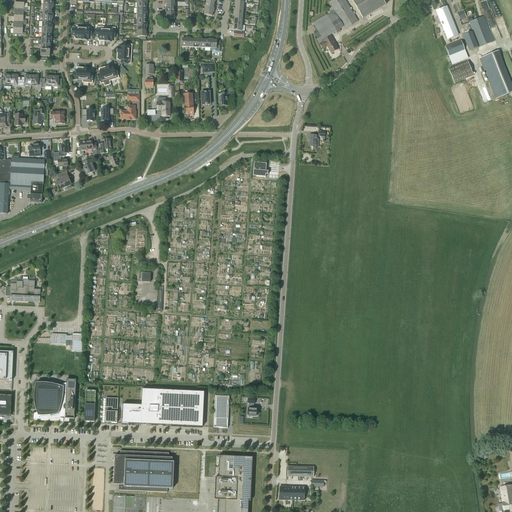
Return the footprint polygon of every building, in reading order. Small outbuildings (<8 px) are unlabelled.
[(14,10),(27,10),(27,8),(24,8),(24,0),(16,0),(16,3),(14,3),(14,10)] [(326,15),(313,23),(318,32),(321,37),(318,39),(321,44),(320,45),(322,49),(327,47),(331,54),(338,50),(335,45),(336,45),(333,40),(332,38),(331,36),(330,35),(336,31),(344,27),(345,29),(353,25),(358,22),(356,18),(347,4),(344,0),(333,0),(329,3),(330,4),(334,10),(326,15)] [(350,0),(362,19),(366,17),(386,5),(382,0),(350,0)] [(447,39),(458,35),(447,7),(436,11),(447,39)] [(464,12),(457,14),(459,20),(466,17),(464,12)] [(479,47),(494,41),(484,16),(469,22),(479,47)] [(242,26),(233,25),(232,27),(233,27),(233,31),(234,31),(234,34),(244,35),(244,31),(241,31),(242,26)] [(96,27),(95,36),(99,37),(98,41),(105,41),(105,27),(96,27)] [(105,27),(105,41),(111,42),(111,37),(114,38),(115,28),(105,27)] [(75,35),(75,40),(81,40),(82,28),(72,28),(72,35),(75,35)] [(81,40),(87,40),(88,36),(91,36),(91,29),(82,28),(81,40)] [(146,31),(136,31),(136,37),(139,37),(139,40),(145,40),(145,37),(147,37),(147,34),(146,34),(146,31)] [(478,48),(472,32),(464,35),(470,51),(478,48)] [(213,39),(211,39),(210,48),(216,48),(216,52),(220,52),(220,41),(217,41),(217,40),(213,40),(213,39)] [(452,65),(468,59),(464,50),(460,41),(445,47),(449,56),(452,65)] [(122,48),(118,47),(117,54),(129,54),(131,54),(132,45),(122,44),(122,48)] [(51,51),(41,50),(40,59),(47,59),(47,57),(50,57),(50,53),(51,53),(51,51)] [(480,59),(496,99),(511,92),(511,87),(498,52),(480,59)] [(117,54),(117,60),(121,60),(121,63),(131,64),(131,54),(117,54)] [(454,84),(473,76),(468,62),(448,69),(454,84)] [(214,64),(202,64),(202,73),(215,72),(214,64)] [(111,66),(105,68),(110,81),(119,78),(116,69),(112,70),(111,66)] [(101,74),(97,75),(100,84),(110,81),(105,68),(99,70),(101,74)] [(74,73),(73,80),(82,80),(83,69),(77,69),(77,73),(74,73)] [(82,80),(82,83),(92,83),(93,74),(89,74),(90,69),(83,69),(82,80)] [(0,78),(0,87),(0,91),(4,91),(4,89),(10,89),(10,85),(11,76),(4,75),(4,78),(0,78)] [(11,76),(10,85),(13,85),(13,86),(17,86),(17,87),(21,87),(21,78),(17,78),(17,76),(11,76)] [(21,78),(21,87),(25,88),(25,86),(28,86),(31,86),(31,76),(25,76),(25,79),(21,78)] [(38,76),(31,76),(31,86),(34,86),(34,87),(37,87),(37,88),(41,88),(41,79),(38,79),(38,76)] [(41,79),(41,88),(45,88),(45,87),(49,87),(49,86),(51,86),(52,77),(45,77),(45,79),(41,79)] [(58,77),(52,77),(51,86),(54,86),(54,87),(57,87),(57,88),(61,89),(62,80),(58,80),(58,77)] [(485,82),(478,85),(485,102),(491,99),(485,82)] [(220,101),(220,106),(227,106),(227,97),(230,97),(229,89),(224,90),(225,93),(218,94),(218,101),(220,101)] [(127,90),(127,101),(132,101),(132,97),(139,98),(139,91),(127,90)] [(209,92),(200,93),(201,106),(210,105),(209,92)] [(192,94),(183,95),(185,115),(189,115),(188,105),(189,104),(189,103),(193,102),(193,100),(192,94)] [(169,103),(169,99),(165,99),(165,102),(162,102),(162,103),(157,103),(157,110),(162,110),(162,116),(170,116),(169,103)] [(135,120),(135,112),(135,106),(127,106),(127,111),(123,111),(123,114),(122,114),(120,114),(120,119),(127,119),(131,119),(131,120),(135,120)] [(101,113),(101,116),(101,120),(108,120),(108,115),(113,115),(113,109),(101,109),(101,113)] [(8,114),(2,114),(2,128),(4,128),(5,127),(8,127),(8,126),(11,126),(11,110),(10,110),(8,111),(8,112),(8,114)] [(38,110),(38,114),(33,114),(33,125),(41,125),(42,120),(45,121),(45,110),(38,110)] [(94,110),(82,110),(82,116),(87,116),(87,121),(94,121),(94,117),(95,117),(95,114),(94,114),(94,110)] [(56,124),(65,124),(64,112),(51,112),(51,120),(55,119),(56,124)] [(28,122),(28,117),(25,117),(22,116),(22,115),(15,114),(15,126),(21,126),(21,123),(25,124),(25,122),(28,122)] [(318,150),(319,139),(317,139),(317,136),(310,135),(309,147),(313,147),(313,150),(318,150)] [(107,150),(111,150),(110,139),(102,140),(102,144),(98,145),(99,154),(108,153),(107,150)] [(86,142),(86,151),(93,150),(93,157),(97,156),(96,144),(92,145),(92,141),(86,142)] [(59,157),(61,157),(65,156),(65,153),(68,153),(67,144),(61,144),(61,151),(59,152),(59,157)] [(31,145),(31,146),(29,146),(28,147),(28,150),(29,151),(29,157),(40,157),(40,145),(31,145)] [(112,168),(119,165),(115,155),(108,158),(112,168)] [(59,157),(54,157),(54,161),(58,161),(58,167),(62,167),(63,170),(67,169),(67,166),(68,166),(67,159),(61,160),(61,157),(59,157)] [(0,213),(7,214),(9,190),(30,191),(30,202),(42,203),(42,195),(43,187),(43,182),(44,175),(44,169),(44,160),(14,159),(14,160),(11,160),(9,160),(6,160),(5,160),(0,160),(0,213)] [(85,176),(95,171),(90,160),(82,163),(84,166),(81,167),(85,176)] [(254,162),(253,176),(265,177),(265,175),(268,175),(268,171),(266,171),(266,164),(254,162)] [(58,190),(71,185),(66,172),(57,175),(60,181),(55,183),(58,190)] [(150,282),(150,273),(139,273),(138,282),(150,282)] [(6,292),(5,301),(40,303),(40,290),(34,289),(34,288),(35,281),(29,281),(29,280),(22,280),(22,282),(16,282),(16,284),(10,284),(10,292),(6,292)] [(52,334),(51,344),(66,345),(66,346),(72,346),(72,351),(82,351),(82,334),(72,334),(72,336),(66,336),(66,335),(52,334)] [(36,363),(35,368),(55,369),(55,370),(58,370),(65,370),(65,369),(64,369),(65,366),(69,369),(70,368),(71,366),(72,365),(73,366),(75,365),(76,363),(77,361),(77,360),(77,361),(75,360),(76,358),(77,357),(77,355),(68,349),(44,348),(44,349),(47,349),(47,353),(40,353),(40,352),(40,351),(37,350),(37,351),(36,352),(36,353),(36,358),(36,363)] [(0,351),(0,379),(12,380),(13,352),(0,351)] [(63,422),(63,421),(68,421),(68,419),(74,419),(75,380),(66,380),(66,384),(61,385),(61,387),(58,385),(52,384),(47,383),(42,383),(36,383),(34,390),(33,396),(34,402),(35,408),(37,413),(35,414),(34,419),(60,420),(60,422),(63,422)] [(122,404),(122,423),(134,424),(148,425),(151,425),(158,425),(162,425),(200,427),(202,427),(204,392),(142,389),(141,405),(122,404)] [(85,390),(84,422),(94,422),(96,391),(85,390)] [(0,415),(6,416),(10,416),(10,412),(11,396),(6,395),(6,393),(0,392),(0,415)] [(213,428),(218,428),(227,428),(228,404),(228,400),(229,397),(215,396),(213,428)] [(117,423),(118,399),(106,398),(106,408),(112,408),(112,412),(105,411),(105,418),(106,418),(105,421),(105,422),(108,422),(108,423),(108,422),(111,422),(111,423),(117,423)] [(256,417),(256,416),(257,416),(257,409),(253,409),(254,403),(255,404),(255,398),(248,398),(248,403),(249,403),(248,408),(247,415),(253,415),(252,417),(256,417)] [(113,481),(113,485),(118,485),(118,491),(124,491),(150,492),(167,493),(167,489),(172,489),(173,462),(172,462),(172,458),(168,457),(168,453),(158,453),(154,452),(120,451),(120,454),(120,456),(118,456),(114,455),(114,457),(113,457),(113,458),(113,460),(114,460),(114,469),(114,471),(114,473),(113,475),(113,479),(113,481)] [(218,457),(219,457),(218,477),(215,477),(214,500),(217,500),(216,511),(247,511),(248,501),(250,501),(252,457),(244,457),(218,456),(218,457)] [(313,478),(313,467),(288,467),(287,477),(313,478)] [(511,485),(500,487),(503,504),(504,511),(511,509),(511,485)] [(304,501),(305,487),(280,487),(279,500),(304,501)]
